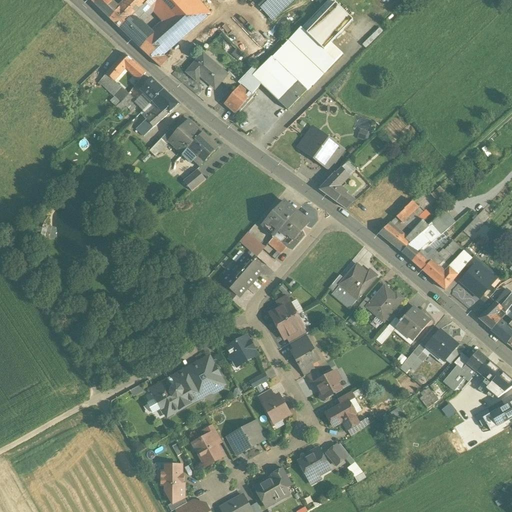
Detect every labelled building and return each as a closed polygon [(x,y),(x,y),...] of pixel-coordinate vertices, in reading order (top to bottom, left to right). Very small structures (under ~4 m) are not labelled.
[(90,0),(105,14),(112,5),(107,0),(90,0)] [(127,0),(118,10),(112,5),(105,14),(120,29),(132,17),(142,7),(135,0),(127,0)] [(149,0),(142,7),(132,17),(139,23),(161,2),(158,0),(149,0)] [(158,0),(161,2),(171,14),(172,13),(185,0),(158,0)] [(194,0),(185,0),(172,13),(174,15),(181,22),(190,31),(208,15),(194,0)] [(271,0),(267,4),(276,13),(289,0),(271,0)] [(329,0),(300,29),(324,51),(331,44),(354,21),(330,0),(329,0)] [(151,36),(139,47),(147,55),(150,59),(156,51),(162,44),(159,41),(181,22),(174,15),(151,36)] [(139,23),(132,17),(120,29),(139,47),(151,36),(139,23)] [(181,22),(159,41),(162,44),(156,51),(162,56),(169,50),(190,31),(181,22)] [(256,63),(265,53),(234,26),(225,36),(256,63)] [(272,59),(271,59),(265,64),(263,63),(255,70),(253,68),(240,82),(238,83),(240,86),(251,95),(252,95),(261,85),(288,111),(288,110),(306,92),(342,55),(331,44),(324,51),(300,29),(272,59)] [(286,34),(267,54),(272,59),(293,36),(292,35),(290,37),(286,34)] [(162,56),(156,51),(150,59),(161,68),(167,61),(162,56)] [(137,66),(124,54),(106,75),(113,81),(125,68),(131,73),(137,66)] [(211,65),(201,57),(187,73),(195,81),(199,76),(214,89),(221,82),(227,75),(226,75),(213,63),(211,65)] [(145,73),(137,66),(131,73),(139,80),(145,73)] [(228,72),(226,75),(227,75),(221,82),(230,91),(238,83),(240,82),(228,72)] [(113,81),(106,75),(99,82),(120,103),(123,101),(129,95),(128,94),(122,88),(113,81)] [(163,90),(151,79),(139,91),(149,100),(151,102),(163,90)] [(240,86),(224,105),(235,115),(251,96),(251,95),(240,86)] [(163,90),(151,102),(152,103),(154,105),(157,107),(154,109),(149,114),(151,117),(147,121),(153,128),(169,114),(169,115),(179,106),(163,90)] [(138,102),(129,93),(128,94),(129,95),(123,101),(125,103),(126,102),(134,110),(138,106),(136,105),(138,102)] [(120,103),(115,108),(120,113),(125,108),(120,103)] [(144,110),(130,123),(143,137),(153,128),(147,121),(151,117),(149,114),(144,110)] [(175,134),(167,142),(182,156),(184,154),(203,134),(187,120),(175,134)] [(313,128),(305,139),(312,144),(320,133),(313,128)] [(170,130),(160,141),(164,145),(167,142),(175,134),(170,130)] [(367,133),(359,131),(358,139),(365,140),(367,133)] [(336,145),(320,133),(312,144),(305,153),(306,153),(308,151),(323,162),(321,164),(322,165),(327,157),(336,145)] [(203,134),(184,154),(193,162),(200,168),(218,148),(203,134)] [(305,139),(299,148),(305,153),(312,144),(305,139)] [(336,145),(327,157),(334,162),(343,150),(336,145)] [(334,162),(327,157),(322,165),(329,170),(334,162)] [(349,162),(342,168),(350,177),(356,170),(349,162)] [(342,168),(336,174),(335,173),(318,190),(336,203),(347,211),(355,202),(345,195),(347,194),(339,186),(350,177),(342,168)] [(130,171),(123,179),(128,184),(135,176),(130,171)] [(197,171),(183,182),(191,192),(205,181),(197,171)] [(441,187),(433,194),(437,199),(445,192),(441,187)] [(283,202),(262,226),(274,237),(279,232),(296,213),(283,202)] [(412,202),(404,209),(411,215),(418,208),(412,202)] [(418,208),(411,215),(414,218),(416,216),(418,218),(423,213),(418,208)] [(404,209),(403,210),(404,210),(396,218),(399,220),(401,218),(404,222),(411,215),(404,209)] [(490,217),(483,211),(462,232),(468,238),(490,217)] [(296,213),(279,232),(285,236),(285,237),(287,234),(293,239),(298,234),(298,233),(301,231),(300,230),(300,228),(306,221),(296,212),(296,213)] [(445,212),(431,224),(441,236),(455,223),(445,212)] [(411,215),(404,222),(401,218),(399,220),(413,232),(423,221),(418,218),(416,216),(414,218),(411,215)] [(405,240),(388,226),(379,234),(402,253),(410,246),(422,236),(421,235),(429,228),(423,221),(413,232),(405,240)] [(441,236),(431,224),(428,226),(429,228),(431,231),(427,235),(426,234),(423,237),(429,243),(431,245),(441,236)] [(429,228),(421,235),(422,236),(423,237),(426,234),(427,235),(431,231),(429,228)] [(274,237),(274,238),(279,242),(285,236),(279,232),(274,237)] [(264,249),(247,233),(240,242),(257,257),(264,249)] [(422,236),(410,246),(402,253),(409,260),(417,253),(429,243),(423,237),(422,236)] [(279,242),(274,238),(269,244),(281,254),(286,248),(279,242)] [(453,242),(444,252),(443,250),(441,252),(430,264),(429,264),(422,271),(445,291),(454,279),(455,279),(464,267),(465,266),(472,259),(453,242)] [(436,246),(433,248),(435,250),(425,259),(429,264),(430,264),(441,252),(436,246)] [(417,253),(409,260),(411,262),(419,255),(418,255),(419,254),(417,253)] [(419,255),(411,262),(422,271),(429,264),(425,259),(419,254),(418,255),(419,255)] [(262,270),(245,256),(238,265),(254,279),(262,270)] [(472,259),(465,266),(470,270),(477,262),(473,258),(472,259)] [(470,270),(460,282),(479,300),(491,287),(488,284),(494,277),(477,262),(470,270)] [(254,279),(238,265),(230,273),(246,288),(254,279)] [(367,274),(356,265),(344,280),(339,286),(352,297),(354,295),(359,298),(377,277),(369,271),(367,274)] [(246,288),(230,273),(222,282),(224,284),(236,295),(239,297),(246,288)] [(339,276),(331,286),(336,290),(339,286),(344,280),(339,276)] [(293,281),(288,286),(293,289),(297,284),(293,281)] [(236,295),(224,284),(219,289),(231,301),(236,295)] [(352,297),(339,286),(336,290),(333,294),(332,295),(349,310),(359,298),(354,295),(352,297)] [(394,295),(384,287),(371,303),(366,308),(367,309),(376,317),(379,315),(385,321),(404,300),(396,293),(394,295)] [(511,294),(506,290),(496,304),(502,309),(501,311),(505,315),(508,311),(511,305),(511,294)] [(291,303),(287,297),(277,303),(280,309),(288,304),(289,305),(291,303)] [(366,299),(358,309),(363,313),(367,309),(366,308),(371,303),(366,299)] [(495,303),(479,320),(491,331),(499,322),(500,321),(495,316),(501,311),(502,309),(496,304),(495,303)] [(280,309),(270,314),(277,327),(295,317),(295,315),(295,313),(294,310),(291,309),(289,305),(288,304),(280,309)] [(430,322),(413,308),(400,323),(396,327),(397,328),(408,337),(409,335),(415,340),(430,322)] [(295,317),(277,327),(284,340),(287,339),(303,330),(300,324),(301,322),(299,319),(296,318),(295,317)] [(395,318),(372,346),(377,351),(397,328),(396,327),(400,323),(395,318)] [(491,331),(491,332),(506,345),(507,344),(511,337),(511,329),(509,326),(506,330),(504,328),(505,327),(503,325),(499,322),(491,331)] [(303,330),(287,339),(290,344),(305,336),(306,335),(303,330)] [(458,346),(440,331),(427,346),(443,360),(449,353),(451,355),(458,346)] [(305,336),(290,344),(294,351),(310,343),(305,336)] [(249,344),(246,338),(227,348),(231,355),(230,360),(241,363),(242,365),(256,357),(253,351),(254,351),(250,343),(249,344)] [(294,351),(292,353),(301,370),(311,365),(317,362),(312,354),(315,352),(310,343),(294,351)] [(458,346),(451,355),(456,359),(465,349),(459,344),(458,346)] [(420,345),(399,369),(405,374),(410,369),(415,373),(431,353),(420,345)] [(470,361),(465,367),(469,371),(471,368),(477,373),(488,361),(477,352),(470,361)] [(462,355),(454,364),(457,367),(462,371),(465,367),(470,361),(462,355)] [(207,359),(173,378),(172,381),(168,383),(166,382),(153,390),(152,392),(156,399),(155,400),(155,402),(159,409),(161,409),(162,409),(166,416),(169,417),(199,400),(202,400),(203,398),(223,386),(224,384),(221,378),(221,377),(219,376),(219,374),(218,371),(216,369),(213,367),(214,365),(213,364),(210,359),(207,359)] [(477,373),(480,376),(491,385),(501,373),(488,361),(477,373)] [(311,365),(301,370),(305,377),(306,377),(315,372),(311,365)] [(443,384),(453,393),(465,379),(469,383),(477,373),(471,368),(469,371),(465,367),(462,371),(457,367),(443,384)] [(315,372),(306,377),(311,387),(315,385),(314,384),(322,380),(317,370),(315,372)] [(322,380),(314,384),(315,385),(320,395),(319,397),(321,401),(324,402),(327,400),(328,397),(340,390),(336,383),(340,380),(335,372),(322,380)] [(487,390),(495,397),(497,399),(511,387),(511,382),(501,373),(491,385),(487,390)] [(264,375),(250,382),(254,389),(268,381),(264,375)] [(428,408),(439,401),(430,387),(419,395),(428,408)] [(271,391),(259,397),(263,405),(275,398),(271,391)] [(350,393),(338,400),(341,405),(348,402),(349,403),(354,400),(350,393)] [(511,395),(502,401),(505,406),(483,419),(490,431),(511,418),(511,395)] [(275,398),(263,405),(272,422),(279,418),(281,420),(289,415),(279,397),(275,398)] [(349,403),(348,402),(341,405),(326,414),(333,428),(342,422),(347,431),(358,424),(353,416),(355,415),(349,403)] [(265,437),(256,422),(249,426),(258,442),(265,437)] [(249,426),(233,435),(237,441),(238,441),(243,451),(243,452),(259,443),(258,442),(249,426)] [(222,443),(213,427),(204,432),(207,437),(208,436),(214,447),(216,445),(216,446),(222,443)] [(214,447),(208,436),(207,437),(197,443),(201,450),(198,452),(206,467),(219,460),(217,457),(221,455),(216,446),(216,445),(214,447)] [(237,441),(230,445),(236,455),(243,451),(238,441),(237,441)] [(177,444),(172,447),(177,457),(183,454),(177,444)] [(346,458),(337,446),(326,455),(336,466),(346,458)] [(318,450),(312,453),(313,454),(299,462),(304,472),(304,473),(303,475),(304,478),(307,479),(308,478),(308,479),(316,475),(317,477),(329,470),(318,450)] [(182,466),(165,466),(165,472),(161,472),(161,486),(165,486),(182,486),(182,485),(182,466)] [(283,469),(271,476),(273,480),(273,479),(280,491),(285,488),(285,489),(292,485),(283,469)] [(280,491),(273,479),(273,480),(262,486),(261,484),(255,488),(260,496),(264,494),(269,504),(275,501),(276,503),(289,495),(285,489),(285,488),(280,491)] [(182,486),(165,486),(165,493),(171,504),(172,505),(184,498),(184,485),(182,485),(182,486)] [(251,511),(250,508),(243,496),(220,508),(222,511),(251,511)] [(184,498),(172,505),(171,504),(168,506),(171,511),(175,510),(187,503),(184,498)] [(193,500),(187,503),(192,511),(201,505),(193,500)] [(187,503),(175,510),(176,511),(189,511),(192,511),(187,503)]
